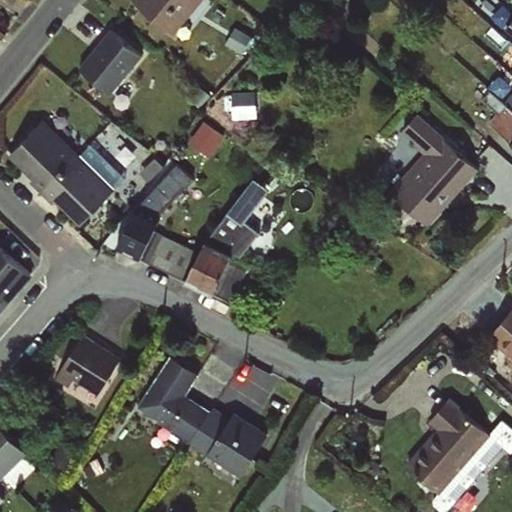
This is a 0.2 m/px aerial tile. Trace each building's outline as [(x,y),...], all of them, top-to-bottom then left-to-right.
[(137,0),(172,29),(196,0),(137,0)] [(70,56),(111,89),(145,49),(104,15),(70,56)] [(511,99),(495,119),(511,133),(511,99)] [(430,151),(400,181),(436,216),(486,165),(426,107),(406,127),(430,151)] [(39,193),(80,154),(41,116),(1,157),(39,193)] [(80,154),(39,193),(78,231),(117,190),(80,154)] [(173,222),(161,211),(195,173),(183,162),(119,233),(143,254),(173,222)] [(255,180),(193,272),(229,296),(253,260),(247,255),(266,227),(250,217),(269,190),(255,180)] [(0,293),(8,300),(31,274),(0,247),(0,293)] [(0,310),(8,300),(0,293),(0,310)] [(511,315),(494,334),(511,350),(511,315)] [(58,377),(73,387),(79,377),(104,394),(130,354),(90,328),(58,377)] [(176,350),(141,408),(253,474),(277,434),(195,386),(206,367),(176,350)] [(410,462),(455,502),(507,442),(511,446),(511,421),(506,416),(497,427),(456,391),(434,416),(443,424),(410,462)] [(0,471),(3,474),(15,487),(37,463),(0,424),(0,471)]
